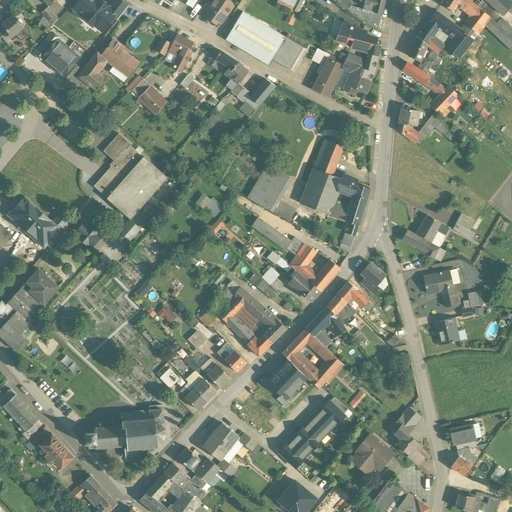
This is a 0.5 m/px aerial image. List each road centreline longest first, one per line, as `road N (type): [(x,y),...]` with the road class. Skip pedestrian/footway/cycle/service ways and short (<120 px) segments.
road 1 (residential): [(126,497),(307,317),(376,222)]
road 2 (residential): [(437,511),(439,456),(400,287),(376,222)]
road 3 (residential): [(386,125),(322,100),(136,0)]
road 4 (residential): [(0,357),(126,497)]
